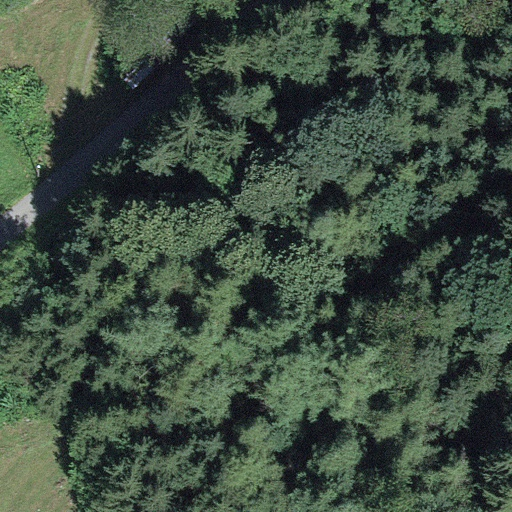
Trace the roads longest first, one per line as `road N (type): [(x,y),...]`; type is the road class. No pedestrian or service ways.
road 1 (unclassified): [(0,233),(265,0)]
road 2 (track): [(35,201),(27,173),(35,116),(90,0)]
